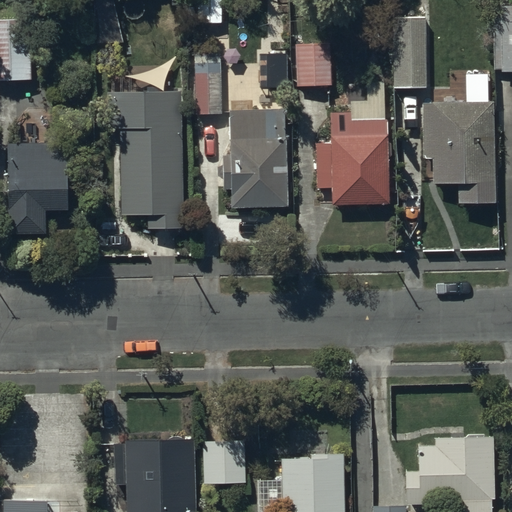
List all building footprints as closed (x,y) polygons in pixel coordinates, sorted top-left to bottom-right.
[(511,73),(511,8),(500,9),(500,23),(494,23),(494,71),(501,71),(501,74),(511,73)] [(425,90),(424,19),(392,19),(392,90),(425,90)] [(0,82),(31,83),(31,23),(0,22),(0,82)] [(330,87),(329,42),(296,42),(296,88),(330,87)] [(286,90),(286,53),(267,53),(267,90),(286,90)] [(221,115),(219,56),(193,57),(195,116),(221,115)] [(386,206),(383,83),(366,84),(367,103),(350,103),(350,115),(330,114),(330,146),(315,147),(316,190),(331,190),(331,207),(386,206)] [(180,231),(179,95),(107,96),(107,133),(119,132),(120,218),(147,218),(148,232),(180,231)] [(493,106),(422,106),(422,161),(432,161),(432,186),(457,186),(458,206),(494,206),(493,106)] [(284,141),(283,111),(229,112),(230,157),(222,158),(223,191),(231,191),(231,210),(289,209),(287,141),(284,141)] [(66,146),(7,146),(7,237),(45,236),(45,214),(66,214),(66,146)] [(124,480),(125,511),(195,511),(194,433),(124,435),(124,440),(113,440),(114,481),(124,480)] [(493,501),(493,439),(488,439),(487,439),(487,438),(486,438),(485,437),(484,436),(483,436),(482,435),(481,435),(480,435),(479,434),(478,434),(477,434),(476,434),(475,434),(474,434),(473,434),(472,434),(471,434),(470,435),(469,435),(468,436),(467,436),(466,437),(465,437),(465,438),(464,438),(463,439),(463,440),(462,441),(435,441),(435,448),(417,448),(418,473),(405,473),(405,507),(451,506),(450,511),(490,511),(491,501),(493,501)] [(244,436),(202,436),(202,478),(244,478),(244,436)] [(343,511),(343,456),(309,456),(309,462),(282,462),(281,511),(343,511)] [(2,511),(67,511),(68,508),(43,509),(43,489),(2,490),(2,511)]
